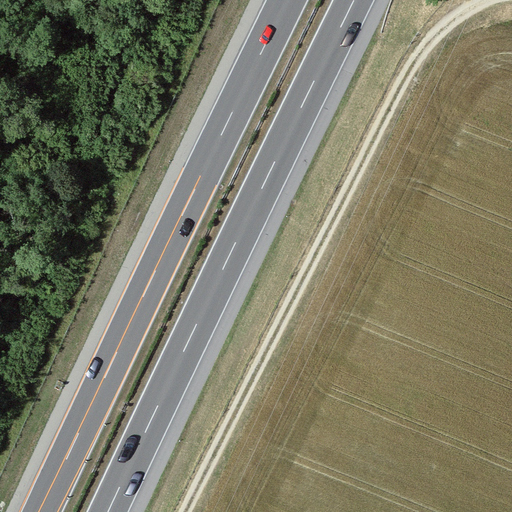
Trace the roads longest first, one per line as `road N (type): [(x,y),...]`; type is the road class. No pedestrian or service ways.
road 1 (track): [(485,0),(451,19),(404,79),(186,511)]
road 2 (motorway): [(108,511),(354,0)]
road 3 (motorway): [(287,0),(42,511)]
